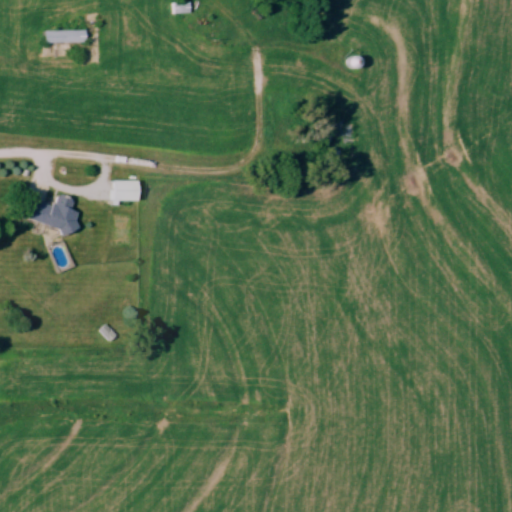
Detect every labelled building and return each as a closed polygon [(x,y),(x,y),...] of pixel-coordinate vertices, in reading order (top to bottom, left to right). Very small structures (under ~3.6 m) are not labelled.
[(170,3),(170,13),(187,12),(187,2),(170,3)] [(83,30),(41,30),(41,42),(83,42),(83,30)] [(345,123),(324,123),(324,143),(345,143),(345,123)] [(137,181),(112,181),(112,201),(137,201),(137,181)] [(70,235),(79,212),(69,208),(72,199),(56,193),(52,204),(25,195),(18,216),(70,235)] [(98,329),(105,341),(112,336),(104,325),(98,329)]
